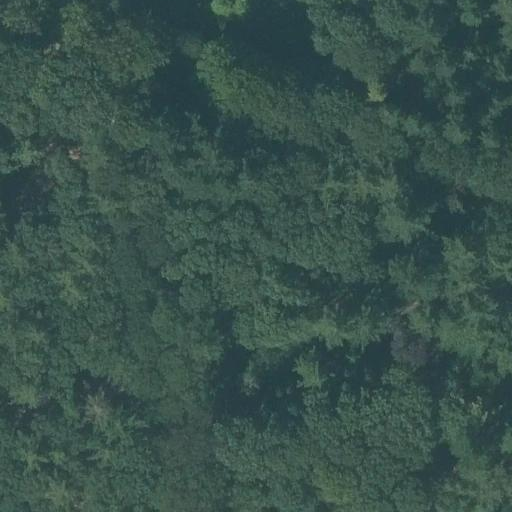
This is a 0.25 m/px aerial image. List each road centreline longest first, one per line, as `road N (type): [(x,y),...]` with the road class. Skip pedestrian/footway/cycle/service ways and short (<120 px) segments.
road 1 (track): [(0,28),(511,188)]
road 2 (track): [(186,511),(105,61)]
road 3 (track): [(326,128),(373,0)]
